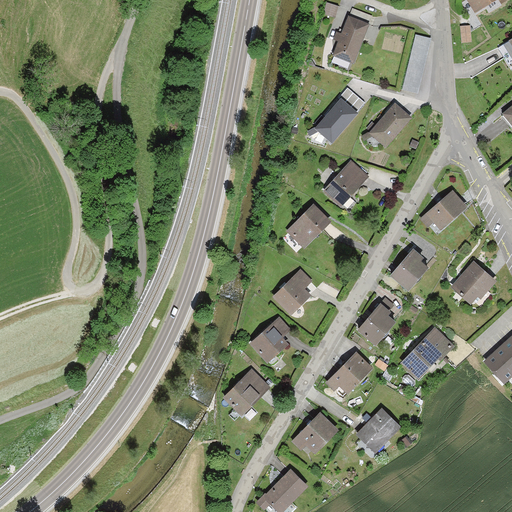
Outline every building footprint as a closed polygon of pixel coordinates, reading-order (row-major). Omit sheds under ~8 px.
[(472,0),(481,14),(505,0),(472,0)] [(337,15),(339,3),(328,1),(325,13),(337,15)] [(369,25),(347,16),(332,55),(354,64),(369,25)] [(469,25),(459,25),(462,42),(471,42),(469,25)] [(417,33),(404,88),(419,91),(432,36),(417,33)] [(511,39),(503,45),(511,58),(511,39)] [(338,97),(311,126),(331,145),(358,115),(338,97)] [(394,104),(369,131),(384,145),(409,118),(394,104)] [(349,162),(321,191),(339,208),(367,180),(349,162)] [(452,190),(419,219),(436,238),(469,209),(452,190)] [(285,231),(306,250),(330,224),(310,205),(285,231)] [(413,248),(388,275),(406,291),(431,265),(413,248)] [(495,282),(473,262),(450,287),(471,307),(495,282)] [(272,295),(291,316),(318,291),(299,270),(272,295)] [(385,299),(356,331),(372,346),(396,320),(388,312),(394,306),(385,299)] [(251,343),(268,363),(295,340),(278,320),(251,343)] [(399,363),(416,381),(452,347),(434,330),(399,363)] [(511,334),(489,356),(511,380),(511,334)] [(356,352),(325,383),(342,400),(373,369),(356,352)] [(224,397),(242,417),(271,391),(253,371),(224,397)] [(354,430),(374,453),(401,430),(380,407),(354,430)] [(295,439),(314,457),(342,427),(322,409),(295,439)] [(262,498),(276,511),(284,511),(307,490),(289,472),(262,498)]
